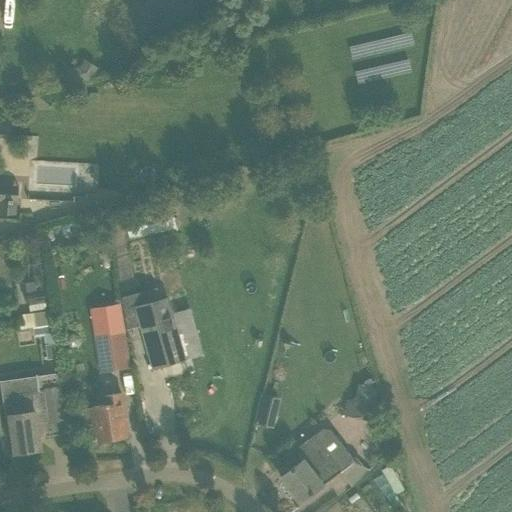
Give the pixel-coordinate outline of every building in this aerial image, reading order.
[(0,213),(15,214),(16,202),(0,202),(0,213)] [(84,229),(85,235),(90,238),(95,237),(99,232),(98,227),(93,224),(88,225),(84,229)] [(136,306),(141,325),(154,369),(184,360),(166,297),(136,306)] [(52,325),(32,328),(34,337),(43,336),(45,346),(55,344),(52,325)] [(102,372),(132,367),(127,332),(96,337),(102,372)] [(6,395),(14,453),(40,449),(36,422),(48,420),(48,421),(64,419),(57,373),(36,376),(38,390),(6,395)] [(363,384),(373,387),(371,378),(363,381),(363,384)] [(377,388),(358,384),(351,417),(373,422),(376,408),(373,407),(377,388)] [(99,441),(126,437),(123,418),(126,417),(123,402),(121,393),(107,395),(108,404),(94,406),(94,407),(83,409),(80,413),(82,425),(86,428),(97,426),(99,441)] [(272,430),(279,403),(265,399),(258,426),(272,430)] [(298,455),(302,460),(280,477),(300,503),(323,485),(340,471),(351,486),(370,471),(362,466),(357,458),(351,457),(331,430),(323,429),(299,447),(298,455)]
